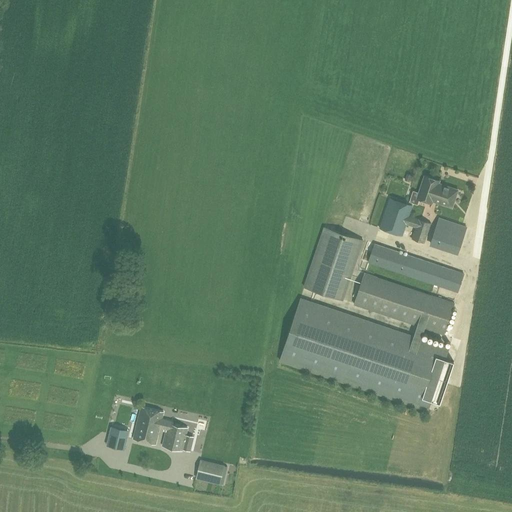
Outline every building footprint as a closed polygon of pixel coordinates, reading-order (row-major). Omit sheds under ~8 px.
[(417,198),(432,203),(432,201),(452,207),(457,190),(438,183),(439,181),(424,176),(417,198)] [(389,198),(379,229),(402,236),(405,224),(416,227),(413,240),(424,243),(430,223),(408,216),(412,206),(389,198)] [(458,253),(466,228),(438,219),(430,244),(458,253)] [(324,227),(303,288),(343,301),(364,240),(324,227)] [(374,244),(368,262),(458,292),(464,274),(374,244)] [(444,334),(454,304),(364,273),(354,304),(417,325),(425,328),(444,334)] [(414,335),(301,297),(279,361),(428,411),(432,400),(440,403),(454,362),(446,359),(450,347),(422,337),(425,328),(417,325),(414,335)] [(164,413),(142,407),(134,439),(156,445),(160,428),(167,430),(163,446),(182,451),(182,450),(190,452),(195,430),(172,425),(173,422),(163,420),(164,413)] [(224,467),(200,461),(196,479),(219,484),(224,467)]
